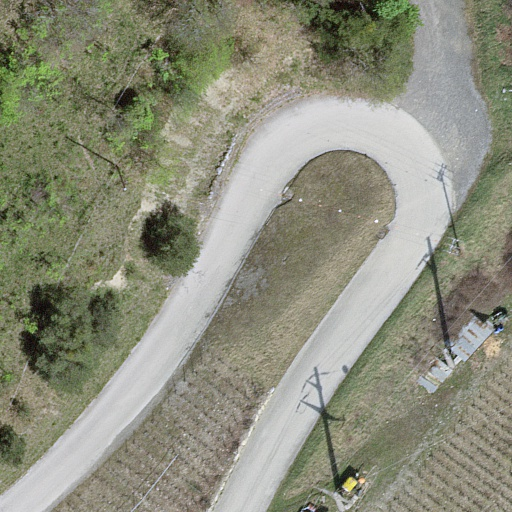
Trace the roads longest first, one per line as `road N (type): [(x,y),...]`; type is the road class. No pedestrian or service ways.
road 1 (unclassified): [(0,511),(118,408),(275,151),(319,130),(376,140),(403,172),(407,217),(232,511)]
road 2 (track): [(403,172),(451,64),(440,0)]
